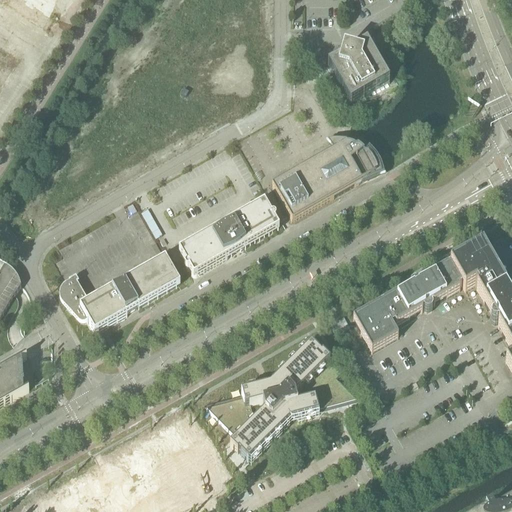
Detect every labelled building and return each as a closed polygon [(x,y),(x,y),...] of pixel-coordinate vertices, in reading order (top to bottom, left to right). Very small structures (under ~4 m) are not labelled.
[(367,46),(354,54),(344,51),(341,61),(328,69),(350,108),(389,85),(367,46)] [(99,98),(46,184),(64,215),(181,149),(142,125),(132,142),(138,151),(78,185),(73,178),(103,128),(118,137),(130,118),(99,98)] [(272,189),(280,203),(292,224),(362,185),(384,176),(384,175),(382,169),(380,164),(377,159),(373,154),(369,150),(363,155),(361,153),(359,152),(362,150),(355,146),(348,144),(342,143),(335,143),(327,144),(334,152),(335,153),(331,155),(272,189)] [(180,257),(186,267),(185,268),(185,271),(185,272),(186,272),(187,273),(188,273),(189,273),(192,278),(193,279),(194,279),(195,279),(196,279),(197,279),(225,263),(279,232),(274,224),(275,223),(276,222),(276,221),(275,219),(272,218),(272,219),(266,208),(265,208),(264,207),(263,207),(262,207),(261,208),(181,253),(181,254),(180,255),(180,256),(180,257)] [(371,356),(398,341),(392,329),(395,328),(396,330),(416,318),(415,316),(424,311),(426,314),(431,311),(430,308),(439,303),(440,305),(460,293),(459,291),(462,289),(465,294),(476,288),(478,291),(476,292),(488,312),(490,311),(495,321),(492,322),(495,327),(498,326),(503,335),(501,336),(511,354),(511,360),(505,365),(511,376),(511,305),(508,299),(510,298),(483,249),(476,253),(426,281),(428,283),(420,288),(419,286),(419,285),(418,285),(416,284),(415,284),(413,284),(412,285),(411,286),(411,287),(410,288),(410,290),(411,291),(412,293),(410,293),(409,291),(353,323),(356,329),(371,356)] [(169,273),(165,265),(113,294),(112,293),(89,306),(77,286),(79,285),(76,280),(69,284),(67,286),(65,287),(63,289),(62,290),(61,292),(60,295),(60,297),(60,299),(60,301),(61,303),(62,306),(79,324),(80,326),(82,326),(83,326),(85,326),(88,325),(95,337),(127,319),(126,317),(177,288),(172,281),(175,279),(171,272),(169,273)] [(0,326),(20,297),(21,294),(17,277),(0,266),(0,326)] [(344,320),(330,328),(336,339),(350,331),(344,320)] [(342,336),(353,355),(361,351),(350,331),(342,336)] [(263,390),(261,390),(253,393),(241,396),(243,402),(207,412),(210,415),(210,416),(236,442),(230,448),(237,456),(238,455),(244,460),(249,465),(277,436),(284,430),(285,428),(290,424),(296,422),(298,421),(307,419),(319,416),(318,413),(322,412),(327,410),(327,411),(331,410),(331,409),(341,407),(342,407),(346,406),(356,403),(353,400),(353,399),(336,383),(341,378),(338,374),(331,367),(331,368),(329,365),(330,364),(322,356),(321,357),(311,347),(282,376),(276,382),(275,383),(270,388),(263,390)] [(26,396),(29,394),(28,392),(24,395),(22,364),(27,361),(26,360),(23,361),(9,370),(9,369),(0,374),(0,410),(12,404),(12,403),(26,396)] [(418,389),(416,385),(408,390),(410,394),(418,389)] [(90,511),(185,511),(199,504),(180,470),(118,505),(99,472),(193,419),(192,418),(75,485),(90,511)] [(193,419),(99,472),(118,505),(180,470),(199,504),(231,486),(193,419)] [(90,511),(75,485),(36,508),(38,511),(90,511)] [(232,496),(228,499),(229,501),(232,507),(237,504),(232,496)] [(485,511),(511,511),(511,501),(497,509),(496,507),(497,507),(496,506),(485,511)]
